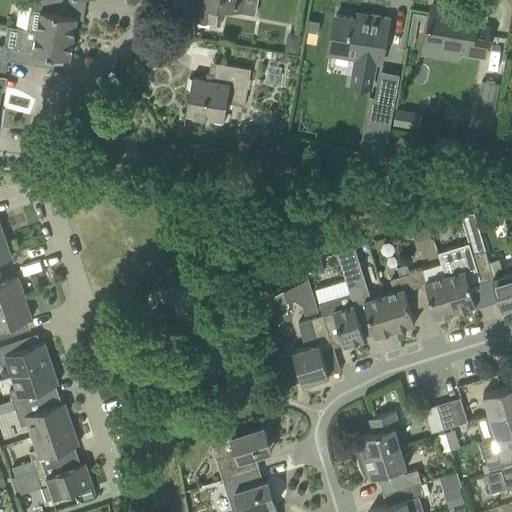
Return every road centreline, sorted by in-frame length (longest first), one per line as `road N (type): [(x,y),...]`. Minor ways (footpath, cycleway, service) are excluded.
road 1 (residential): [(120,494),(72,344),(81,305),(34,139),(61,90),(139,32),(145,0)]
road 2 (residential): [(336,511),(313,440),(317,415),(386,373),(490,341),(511,342)]
